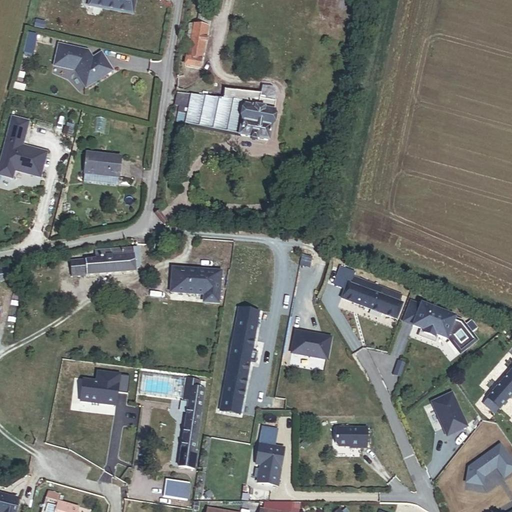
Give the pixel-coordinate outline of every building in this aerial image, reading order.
[(135,0),(89,0),(88,7),(132,16),(135,0)] [(198,26),(206,28),(208,18),(200,16),(198,26)] [(182,57),(187,58),(194,26),(188,25),(182,57)] [(185,69),(200,72),(209,29),(206,28),(198,26),(194,26),(187,58),(185,69)] [(87,51),(58,45),(53,67),(74,72),(85,89),(112,71),(101,53),(92,59),(87,51)] [(260,100),(275,105),(278,95),(272,89),(263,88),(261,97),(260,100)] [(239,137),(269,143),(275,105),(260,100),(261,97),(226,92),(224,101),(207,99),(203,99),(177,96),(175,107),(179,108),(178,115),(187,117),(187,121),(240,131),(240,136),(239,137)] [(5,121),(0,138),(0,180),(5,181),(7,174),(32,180),(39,156),(14,150),(21,126),(5,121)] [(240,136),(240,131),(187,121),(186,126),(240,136)] [(79,184),(113,186),(114,165),(80,163),(79,184)] [(163,226),(167,223),(160,213),(155,216),(163,226)] [(94,253),(95,261),(71,263),(72,279),(134,276),(134,271),(139,271),(138,251),(133,251),(94,253)] [(0,284),(10,283),(9,276),(13,275),(11,270),(0,272),(0,284)] [(172,271),(169,294),(203,297),(202,305),(216,306),(219,275),(172,271)] [(368,285),(365,291),(380,297),(382,290),(368,285)] [(346,300),(353,306),(359,289),(351,287),(346,300)] [(359,289),(353,306),(397,322),(403,306),(399,304),(401,297),(382,290),(380,297),(365,291),(359,289)] [(403,324),(413,328),(412,329),(423,333),(422,336),(434,340),(435,337),(446,341),(446,340),(449,341),(460,355),(476,341),(461,323),(454,320),(454,319),(421,307),(420,308),(410,304),(403,324)] [(222,401),(242,405),(259,316),(239,312),(224,388),(222,399),(222,401)] [(294,336),(290,358),(326,365),(330,343),(294,336)] [(511,373),(483,406),(495,417),(511,397),(511,373)] [(85,381),(82,402),(117,406),(119,394),(129,395),(131,378),(100,374),(98,383),(85,381)] [(199,454),(196,454),(205,392),(200,391),(201,385),(186,382),(182,403),(188,404),(178,470),(195,472),(195,470),(197,471),(199,454)] [(216,397),(222,399),(224,388),(218,387),(216,397)] [(208,438),(215,440),(222,401),(222,399),(216,397),(208,438)] [(452,397),(432,406),(447,439),(467,430),(452,397)] [(215,440),(235,444),(242,405),(222,401),(215,440)] [(335,444),(337,447),(349,447),(349,449),(367,449),(367,429),(335,429),(335,444)] [(261,431),(259,448),(273,451),(276,433),(261,431)] [(258,487),(277,490),(284,452),(273,451),(259,448),(256,468),(260,469),(258,487)] [(511,465),(500,448),(468,471),(466,486),(482,489),(483,480),(496,471),(503,481),(511,475),(511,465)] [(192,485),(165,480),(163,498),(189,502),(192,485)] [(16,511),(19,502),(0,497),(0,511),(16,511)]
